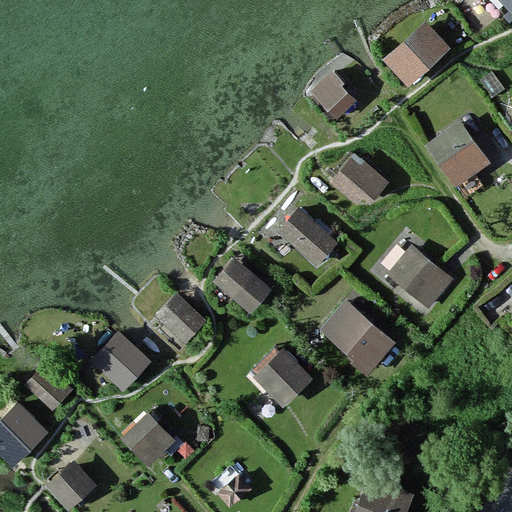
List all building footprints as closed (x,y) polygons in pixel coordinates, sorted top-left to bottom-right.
[(511,0),(500,0),(511,13),(511,0)] [(447,46),(426,24),(387,61),(408,83),(447,46)] [(354,100),(333,76),(313,93),(334,117),(354,100)] [(488,163),(459,122),(427,145),(456,186),(488,163)] [(387,183),(355,156),(339,175),(371,201),(387,183)] [(336,243),(301,211),(281,232),(316,265),(336,243)] [(450,278),(411,247),(389,275),(429,306),(450,278)] [(269,290),(235,259),(215,282),(249,313),(269,290)] [(205,322),(177,295),(156,316),(184,343),(205,322)] [(393,343),(347,302),(323,330),(368,373),(393,343)] [(124,388),(149,361),(118,333),(93,359),(124,388)] [(311,380),(281,351),(254,379),(284,408),(311,380)] [(52,407),(69,390),(44,366),(27,383),(52,407)] [(45,433),(18,406),(0,423),(0,452),(12,465),(45,433)] [(149,464),(173,440),(146,414),(123,438),(149,464)] [(94,488),(72,462),(46,484),(68,510),(94,488)] [(231,506),(251,489),(240,476),(220,492),(231,506)] [(408,511),(415,498),(371,479),(356,511),(408,511)]
